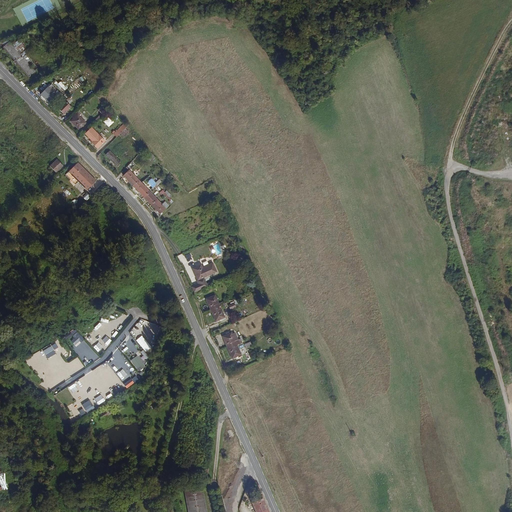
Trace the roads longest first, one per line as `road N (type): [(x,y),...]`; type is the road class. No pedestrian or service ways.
road 1 (secondary): [(275,511),(146,218),(0,68)]
road 2 (track): [(511,14),(460,120),(447,185),(511,437)]
